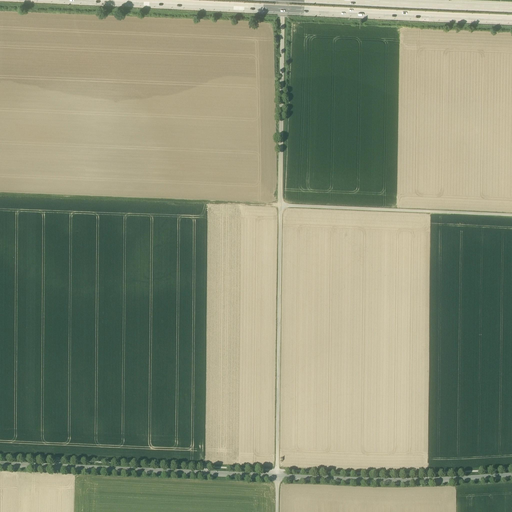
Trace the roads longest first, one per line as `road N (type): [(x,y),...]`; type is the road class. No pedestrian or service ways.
road 1 (motorway): [(81,0),(511,19)]
road 2 (track): [(0,194),(280,205)]
road 3 (tertiary): [(277,476),(0,465)]
road 4 (unclassified): [(277,476),(280,205)]
road 5 (tertiary): [(511,476),(277,476)]
road 6 (unclassified): [(280,205),(511,215)]
road 7 (unclassified): [(280,205),(281,0)]
road 8 (motorway): [(511,6),(350,0)]
